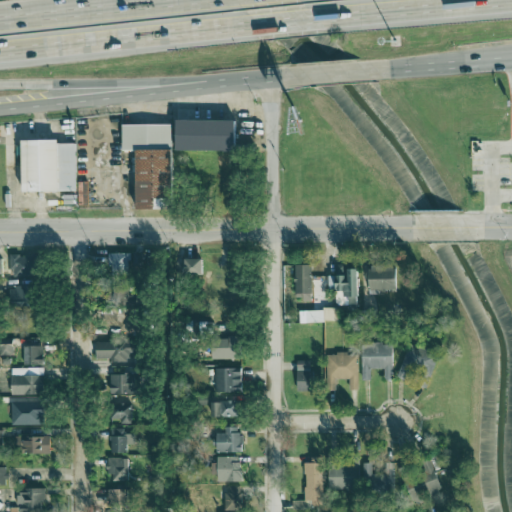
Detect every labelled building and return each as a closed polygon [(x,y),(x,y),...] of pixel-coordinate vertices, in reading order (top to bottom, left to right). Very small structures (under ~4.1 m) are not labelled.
[(235,118),(176,118),(176,149),(235,150),(235,118)] [(135,208),(172,208),(172,123),(122,123),(122,149),(135,149),(135,208)] [(21,138),(22,191),(75,191),(75,142),(58,143),(58,138),(21,138)] [(109,252),(109,273),(129,273),(129,252),(109,252)] [(10,276),(32,275),(31,253),(10,254),(10,276)] [(202,258),(184,257),(183,275),(201,275),(202,258)] [(311,263),(294,264),(295,299),(311,299),(311,263)] [(358,303),(358,267),(348,267),(348,263),(334,263),(334,276),(335,304),(358,303)] [(368,288),(395,289),(395,266),(368,266),(368,288)] [(9,307),(31,306),(30,285),(8,286),(9,307)] [(299,308),(298,321),(337,322),(338,309),(299,308)] [(211,358),(240,358),(239,337),(211,338),(211,358)] [(0,354),(12,354),(11,338),(0,338),(0,354)] [(95,358),(135,359),(135,340),(96,340),(95,358)] [(392,379),(392,343),(361,342),(361,379),(369,379),(370,368),(383,368),(383,379),(392,379)] [(409,342),(396,376),(407,380),(413,364),(425,368),(425,369),(431,372),(438,353),(409,342)] [(41,364),(42,345),(23,345),(22,363),(41,364)] [(357,352),(326,354),(327,385),(335,385),(335,378),(348,378),(349,389),(358,389),(357,352)] [(311,359),(296,360),(297,390),(312,390),(311,359)] [(42,367),(10,367),(10,394),(43,393),(42,367)] [(241,367),(215,367),(214,391),(241,392),(241,367)] [(110,394),(140,393),(139,373),(109,373),(110,394)] [(237,415),(237,400),(211,400),(211,416),(237,415)] [(11,425),(43,424),(43,401),(10,402),(11,425)] [(130,418),(130,404),(110,404),(110,418),(130,418)] [(216,451),(240,451),(240,426),(224,426),(224,432),(216,432),(216,451)] [(125,451),(125,444),(134,444),(133,433),(123,433),(123,428),(109,428),(110,452),(125,451)] [(15,436),(15,452),(43,452),(43,436),(15,436)] [(217,481),(239,480),(239,455),(212,456),(213,473),(216,473),(217,481)] [(415,460),(426,496),(441,492),(430,455),(415,460)] [(111,480),(127,480),(126,457),(106,457),(106,472),(111,472),(111,480)] [(304,462),(305,499),(322,498),(320,457),(311,457),(311,462),(304,462)] [(371,473),(371,462),(363,462),(364,490),(394,490),(394,466),(385,466),(385,473),(371,473)] [(411,464),(399,468),(408,494),(419,490),(411,464)] [(328,489),(357,490),(358,466),(329,465),(328,489)] [(241,485),(225,485),(224,510),(241,510),(241,485)] [(107,488),(107,506),(126,506),(126,488),(107,488)] [(44,489),(17,489),(17,511),(44,510),(44,489)]
